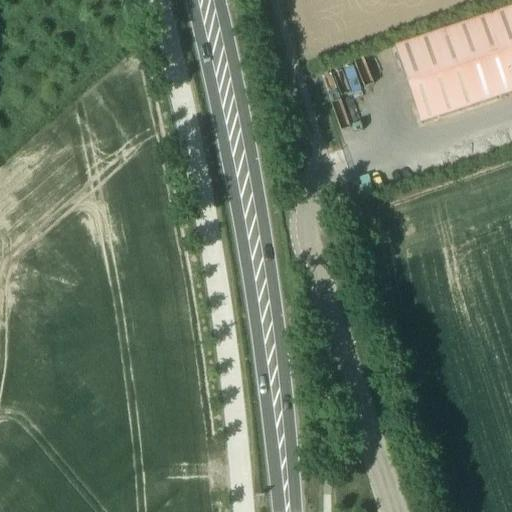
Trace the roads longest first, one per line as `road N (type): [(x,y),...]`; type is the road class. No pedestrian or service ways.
road 1 (unclassified): [(244,511),(220,279),(160,0)]
road 2 (primary): [(204,0),(270,320),(288,511)]
road 3 (unclassified): [(395,511),(307,226),(315,193),(331,177)]
